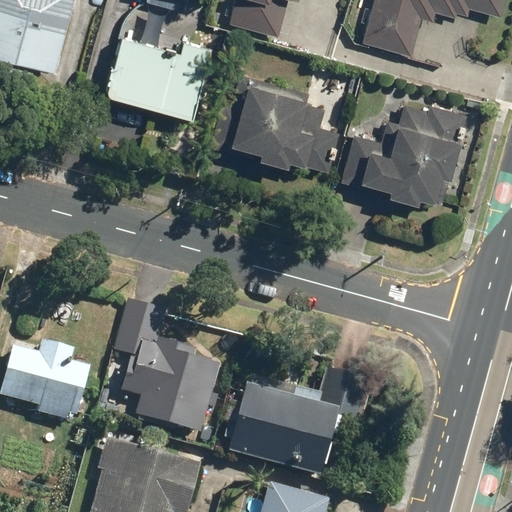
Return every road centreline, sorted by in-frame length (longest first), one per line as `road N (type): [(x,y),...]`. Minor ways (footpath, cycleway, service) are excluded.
road 1 (residential): [(499,333),(0,195)]
road 2 (primary): [(499,333),(447,511)]
